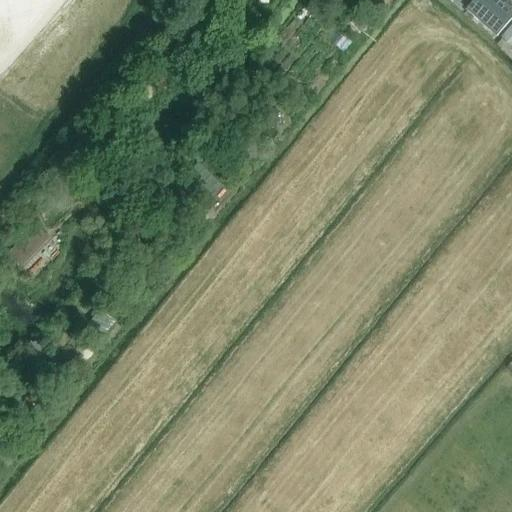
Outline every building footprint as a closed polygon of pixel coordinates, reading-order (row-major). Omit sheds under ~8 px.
[(511,22),(511,3),(508,0),(475,0),(465,11),(497,39),(511,22)] [(511,45),(511,26),(503,37),(511,45)] [(209,41),(199,29),(155,64),(165,77),(209,41)] [(282,128),(281,115),(264,117),(266,130),(282,128)] [(16,261),(41,283),(52,270),(27,249),(16,261)]
